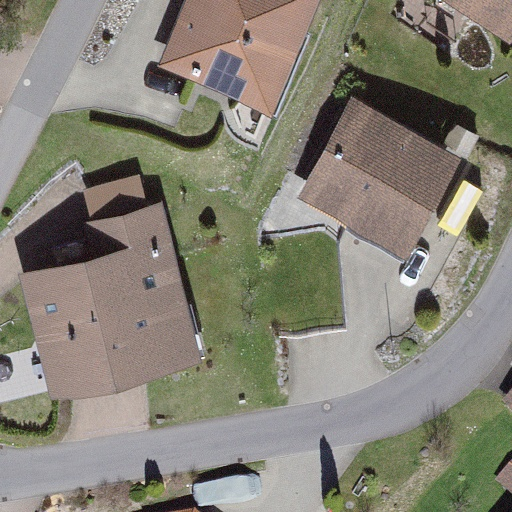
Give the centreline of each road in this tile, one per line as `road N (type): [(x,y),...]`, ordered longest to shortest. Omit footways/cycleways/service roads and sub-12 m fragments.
road 1 (residential): [(511,292),(464,360),(397,406),(327,426),(0,481)]
road 2 (residential): [(0,164),(83,0)]
